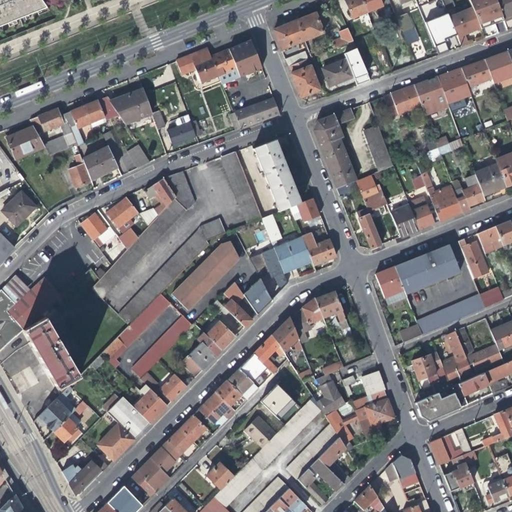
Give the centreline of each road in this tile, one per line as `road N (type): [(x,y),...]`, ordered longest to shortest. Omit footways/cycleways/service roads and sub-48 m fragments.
road 1 (residential): [(77,511),(289,296),(350,267)]
road 2 (residential): [(290,116),(71,208),(0,272)]
road 3 (secondary): [(0,104),(247,3)]
road 4 (residential): [(290,116),(511,35)]
road 5 (residential): [(140,511),(277,374)]
road 6 (residential): [(350,267),(511,202)]
road 7 (residential): [(350,267),(290,116)]
road 8 (secondary): [(68,511),(0,381)]
road 9 (residential): [(381,355),(511,300)]
road 10 (residential): [(290,116),(247,3)]
